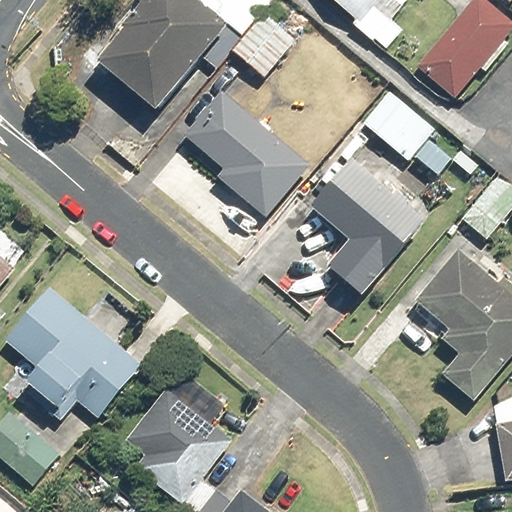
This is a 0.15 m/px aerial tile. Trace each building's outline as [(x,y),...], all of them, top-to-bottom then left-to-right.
[(136,0),(84,66),(151,120),(222,32),(181,0),(136,0)] [(241,35),(265,0),(204,0),(200,6),(241,35)] [(323,0),(357,27),(378,0),(323,0)] [(511,0),(499,0),(511,9),(511,0)] [(511,30),(480,2),(418,69),(453,101),(511,36),(511,30)] [(240,63),(271,83),(297,43),(266,23),(240,63)] [(389,92),(359,126),(405,167),(435,133),(389,92)] [(300,168),(216,99),(171,154),(255,223),(300,168)] [(479,168),(459,150),(443,168),(462,186),(479,168)] [(287,236),(359,300),(424,228),(352,164),(287,236)] [(461,226),(489,247),(511,216),(511,191),(496,180),(461,226)] [(207,205),(193,220),(222,248),(236,233),(207,205)] [(386,336),(476,407),(511,362),(511,296),(454,250),(386,336)] [(0,292),(15,273),(0,260),(0,292)] [(0,368),(85,438),(143,368),(47,290),(0,346),(0,368)] [(132,482),(168,511),(258,511),(208,472),(228,447),(187,414),(132,482)] [(58,459),(11,418),(0,431),(0,469),(28,494),(58,459)] [(511,486),(511,426),(494,430),(504,487),(511,486)]
